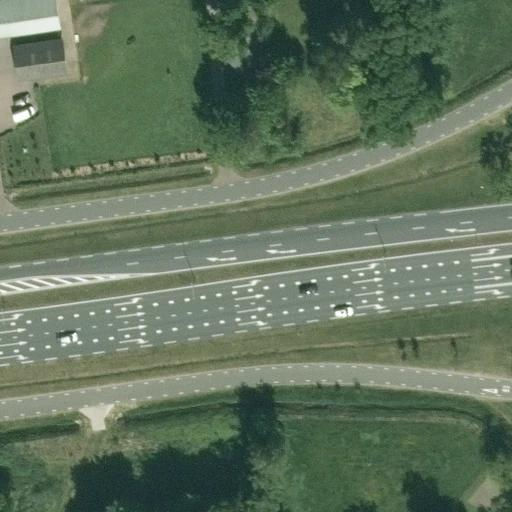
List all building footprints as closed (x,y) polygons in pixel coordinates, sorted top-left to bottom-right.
[(0,0),(0,34),(59,26),(55,0),(0,0)] [(61,39),(15,46),(19,78),(66,71),(61,39)] [(224,55),(253,86),(268,71),(239,40),(224,55)] [(328,102),(324,84),(298,91),(303,109),(328,102)] [(37,138),(67,137),(65,90),(36,91),(37,138)] [(313,123),(311,158),(344,160),(345,124),(313,123)] [(437,267),(438,276),(461,274),(460,265),(437,267)]
